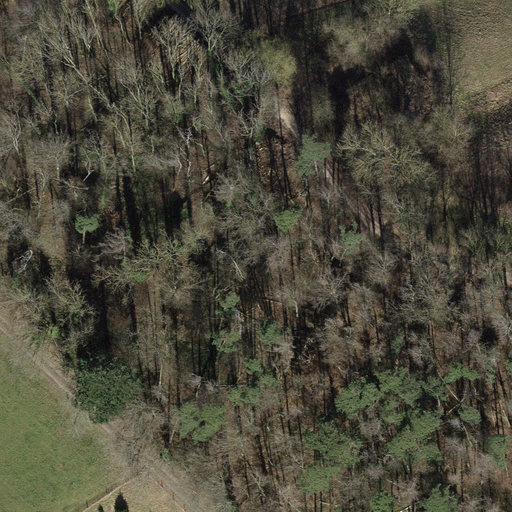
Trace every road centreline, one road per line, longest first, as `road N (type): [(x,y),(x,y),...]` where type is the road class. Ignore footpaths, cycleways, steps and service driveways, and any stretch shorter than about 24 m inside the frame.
road 1 (track): [(511,284),(420,258),(359,212),(312,144),(168,0)]
road 2 (track): [(0,326),(181,511)]
